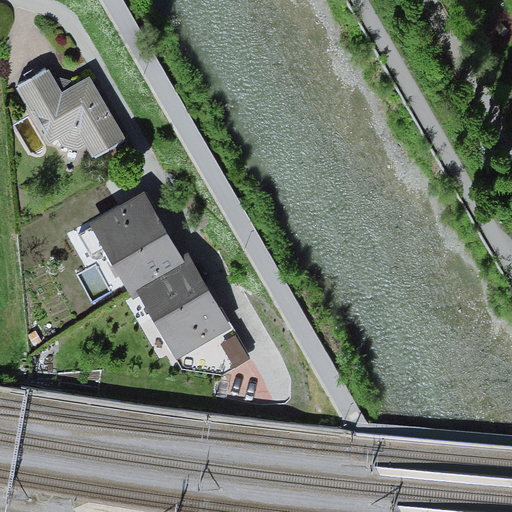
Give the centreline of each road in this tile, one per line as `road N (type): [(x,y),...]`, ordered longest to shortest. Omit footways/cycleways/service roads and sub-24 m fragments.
road 1 (residential): [(426,0),(511,152)]
road 2 (unclassified): [(0,432),(141,511)]
